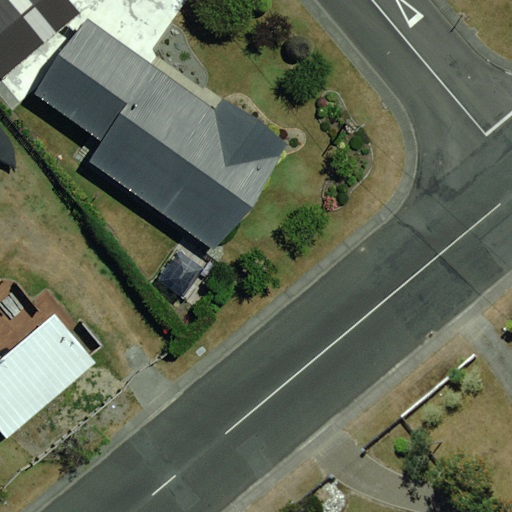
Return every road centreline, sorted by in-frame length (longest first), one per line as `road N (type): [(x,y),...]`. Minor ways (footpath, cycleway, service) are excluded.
road 1 (residential): [(131,511),(511,194)]
road 2 (residential): [(373,0),(511,164)]
